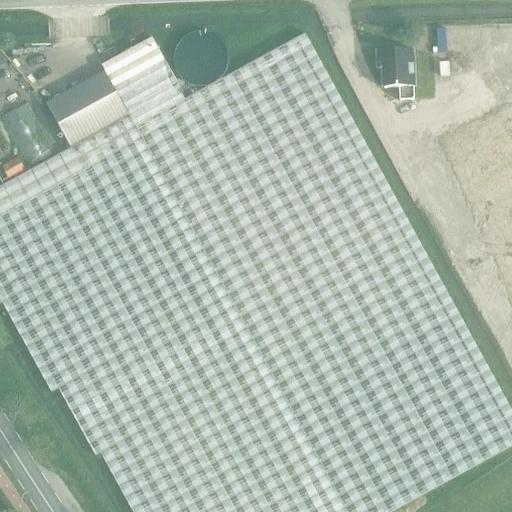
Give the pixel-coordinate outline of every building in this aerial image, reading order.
[(224,58),(224,57),(223,49),(221,45),(218,41),(214,37),(211,35),(204,33),(201,32),(196,33),(190,34),(183,39),(180,42),(177,47),(175,52),(175,56),(175,62),(177,66),(179,71),(181,74),(186,77),(190,79),(198,81),(202,81),(207,80),(212,78),(216,75),(220,71),(222,67),(223,62),(224,58)] [(10,182),(0,187),(0,306),(2,305),(52,395),(58,391),(95,458),(100,455),(131,511),(394,511),(434,491),(511,448),(511,413),(399,207),(304,34),(184,100),(148,120),(142,109),(71,149),(26,174),(24,175),(10,182)] [(105,74),(46,105),(71,149),(142,109),(148,120),(184,100),(164,62),(151,39),(101,67),(105,74)] [(413,89),(414,89),(413,51),(377,52),(378,70),(383,70),(384,91),(399,90),(399,102),(413,101),(413,89)] [(511,101),(435,136),(511,306),(511,101)] [(29,103),(0,119),(28,169),(57,153),(29,103)] [(18,159),(2,168),(10,182),(24,175),(26,174),(18,159)]
